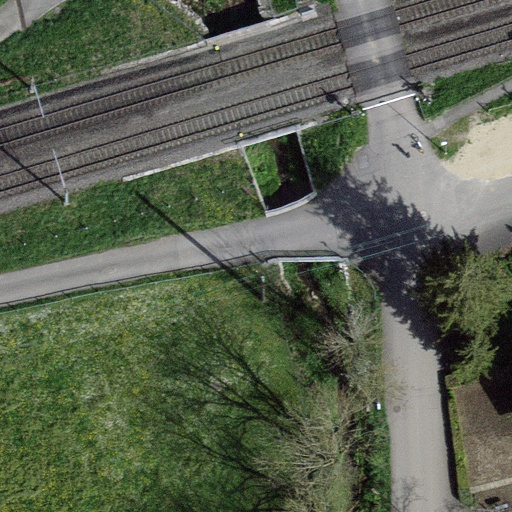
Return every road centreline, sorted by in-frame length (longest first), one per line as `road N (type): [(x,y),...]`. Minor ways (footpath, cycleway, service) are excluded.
road 1 (unclassified): [(403,199),(0,290)]
road 2 (residential): [(403,199),(416,511)]
road 3 (residential): [(362,0),(391,105),(403,199)]
